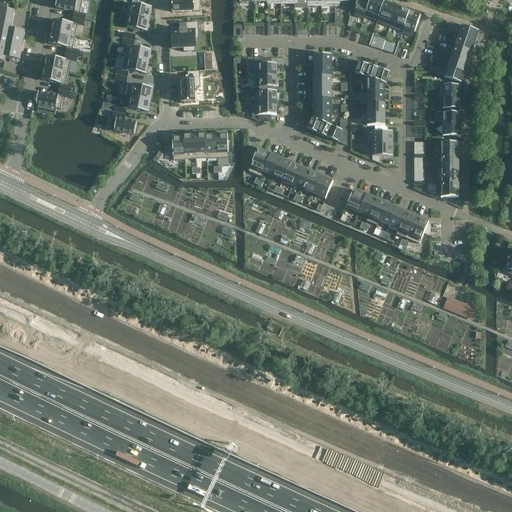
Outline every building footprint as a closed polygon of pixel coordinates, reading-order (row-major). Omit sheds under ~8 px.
[(80,14),(82,1),(78,0),(56,0),(55,9),(74,12),(80,14)] [(171,0),(172,13),(173,13),(173,12),(193,12),(194,12),(200,12),(199,0),(171,0)] [(356,12),(354,16),(364,19),(365,17),(364,17),(370,0),(358,0),(356,5),(354,11),(356,12)] [(377,0),(370,0),(364,17),(365,17),(377,22),(383,4),(384,4),(384,2),(377,0)] [(149,20),(152,8),(127,3),(125,15),(149,20)] [(377,22),(376,23),(390,27),(396,8),(384,4),(383,4),(377,22)] [(396,8),(390,27),(402,32),(403,32),(409,12),(396,8)] [(20,60),(25,33),(10,30),(14,12),(0,9),(0,62),(4,63),(5,57),(20,60)] [(85,21),(86,15),(80,14),(74,12),(73,18),(85,21)] [(402,32),(402,33),(411,37),(413,33),(417,34),(420,26),(417,25),(420,16),(409,12),(403,32),(402,32)] [(147,32),(149,20),(125,15),(122,28),(147,32)] [(83,26),(85,21),(73,18),(72,24),(77,25),(83,26)] [(75,37),(77,25),(72,24),(53,20),(51,32),(75,37)] [(180,32),(171,32),(172,40),(171,41),(172,49),(173,49),(183,48),(183,52),(195,52),(195,39),(199,39),(198,23),(186,23),(186,30),(180,31),(180,32)] [(327,23),(326,35),(344,35),(344,24),(327,23)] [(461,26),(458,36),(475,42),(478,32),(461,26)] [(73,49),(75,37),(51,32),(48,45),(67,48),(73,49)] [(134,41),(136,36),(124,33),(123,39),(134,41)] [(458,36),(454,47),(471,52),(475,42),(458,36)] [(133,47),(134,41),(123,39),(122,45),(127,46),(133,47)] [(149,63),(151,51),(133,47),(127,46),(124,58),(149,63)] [(454,47),(451,57),(468,63),(471,52),(454,47)] [(77,56),(79,51),(73,49),(67,48),(66,54),(77,56)] [(76,62),(77,56),(66,54),(64,60),(66,60),(70,61),(76,62)] [(313,67),(331,67),(331,55),(313,55),(313,67)] [(64,73),(66,60),(64,60),(46,56),(43,69),(64,73)] [(451,57),(447,67),(464,73),(468,63),(451,57)] [(146,75),(149,63),(124,58),(122,70),(128,72),(146,75)] [(271,58),(246,58),(246,65),(254,65),(254,77),(277,77),(277,65),(271,65),(271,58)] [(351,73),(364,77),(368,66),(351,60),(351,73)] [(369,66),(365,78),(366,78),(375,81),(379,69),(369,66)] [(313,77),(331,77),(331,67),(313,67),(313,77)] [(447,67),(444,78),(461,84),(464,73),(447,67)] [(65,86),(68,73),(64,73),(43,69),(41,81),(60,84),(65,86)] [(127,77),(128,72),(122,70),(117,69),(116,75),(127,77)] [(390,73),(379,69),(375,81),(384,84),(386,85),(390,73)] [(188,78),(180,79),(180,87),(180,93),(181,102),(181,103),(184,102),(184,104),(190,104),(190,102),(195,102),(195,101),(194,88),(200,88),(199,72),(187,72),(188,78)] [(126,83),(127,77),(116,75),(114,81),(126,83)] [(277,77),(254,77),(254,88),(277,88),(277,77)] [(313,88),(331,88),(331,77),(313,77),(313,88)] [(384,84),(375,81),(366,78),(366,94),(384,94),(384,84)] [(438,87),(438,98),(460,98),(460,86),(451,86),(451,83),(442,83),(442,86),(442,87),(438,87)] [(70,93),(71,87),(65,86),(60,84),(58,90),(70,93)] [(151,101),(153,89),(129,84),(126,96),(151,101)] [(331,88),(313,88),(313,99),(331,99),(331,88)] [(69,99),(70,93),(58,90),(57,96),(63,97),(69,99)] [(61,110),(63,97),(57,96),(39,92),(36,105),(61,110)] [(277,92),(254,92),(254,104),(277,104),(277,92)] [(384,104),(384,94),(366,94),(366,105),(367,105),(367,104),(384,104)] [(148,113),(151,101),(126,96),(124,108),(127,109),(148,113)] [(460,98),(438,98),(438,109),(442,109),(442,110),(460,110),(460,98)] [(313,99),(313,110),(331,110),(331,99),(313,99)] [(254,104),(248,104),(248,115),(254,120),(260,122),(272,122),(272,116),(277,116),(277,104),(254,104)] [(367,104),(367,105),(367,115),(385,115),(385,104),(384,104),(367,104)] [(125,115),(127,109),(124,108),(115,107),(114,112),(125,115)] [(331,110),(313,110),(313,119),(322,123),(331,127),(331,110)] [(124,121),(125,115),(114,112),(112,118),(124,121)] [(438,114),(438,125),(460,125),(460,113),(442,113),(442,114),(438,114)] [(385,115),(367,115),(367,126),(385,126),(385,115)] [(134,136),(137,123),(124,121),(112,118),(110,131),(134,136)] [(307,130),(317,134),(322,123),(313,119),(312,118),(307,130)] [(317,134),(327,138),(332,127),(331,127),(322,123),(317,134)] [(438,140),(442,140),(451,140),(451,137),(460,137),(460,125),(438,125),(438,140)] [(347,133),(332,127),(327,138),(347,147),(347,133)] [(368,145),(372,145),(393,145),(392,132),(368,132),(368,145)] [(227,134),(216,135),(217,159),(218,159),(218,167),(229,166),(228,158),(227,134)] [(194,135),(183,136),(184,136),(185,160),(196,159),(194,135)] [(205,135),(194,135),(196,159),(206,159),(205,135)] [(205,135),(206,159),(206,160),(217,159),(216,135),(205,135)] [(172,147),(169,148),(170,157),(173,156),(173,161),(185,161),(185,160),(184,136),(183,136),(172,137),(172,147)] [(415,153),(424,154),(424,142),(415,142),(415,153)] [(458,157),(458,143),(440,143),(440,157),(458,157)] [(393,145),(372,145),(372,161),(380,164),(380,157),(393,157),(393,145)] [(257,150),(248,172),(261,178),(263,173),(263,172),(270,155),(257,150)] [(270,155),(263,172),(263,173),(273,177),(280,159),(270,155)] [(458,170),(458,157),(440,157),(440,170),(458,170)] [(280,159),(273,177),(282,181),(283,181),(290,164),(291,163),(280,159)] [(282,181),(280,186),(291,190),(293,186),(300,168),(290,164),(283,181),(282,181)] [(300,168),(293,186),(302,190),(310,172),(300,168)] [(458,184),(458,170),(440,170),(436,170),(436,184),(458,184)] [(310,172),(302,190),(312,194),(320,176),(310,172)] [(320,176),(312,194),(325,200),(333,182),(320,176)] [(458,198),(458,184),(436,184),(436,198),(458,198)] [(353,190),(346,208),(359,214),(359,213),(366,196),(353,190)] [(366,196),(359,213),(368,217),(369,217),(376,199),(366,195),(366,196)] [(368,217),(366,222),(377,226),(379,222),(386,204),(376,199),(369,217),(368,217)] [(386,204),(379,222),(388,226),(389,226),(396,208),(396,209),(396,208),(386,204)] [(388,226),(398,230),(398,231),(406,213),(396,209),(396,208),(389,226),(388,226)] [(398,230),(396,235),(406,239),(416,217),(406,213),(398,231),(398,230)] [(416,217),(406,239),(419,245),(429,222),(416,217)] [(447,299),(444,308),(474,320),(477,311),(447,299)]
